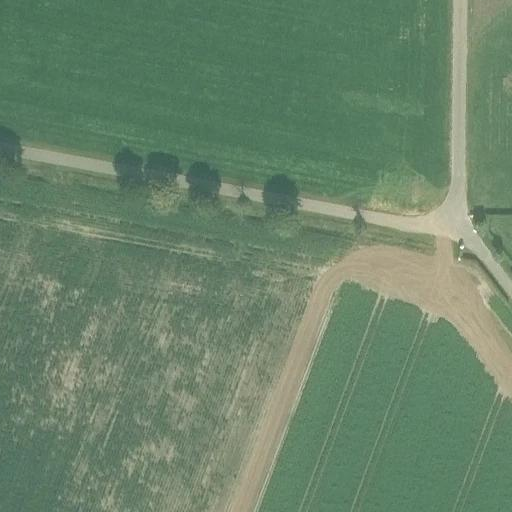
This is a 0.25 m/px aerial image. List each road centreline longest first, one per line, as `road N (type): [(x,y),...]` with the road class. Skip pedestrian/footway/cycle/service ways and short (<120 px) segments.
road 1 (unclassified): [(451,232),(0,149)]
road 2 (unclassified): [(451,232),(460,0)]
